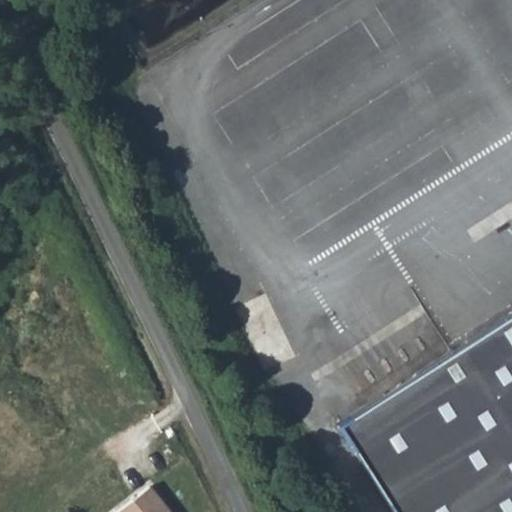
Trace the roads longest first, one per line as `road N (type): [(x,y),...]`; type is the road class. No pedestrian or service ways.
road 1 (unclassified): [(0,14),(234,511)]
road 2 (unknown): [(281,0),(205,50),(191,75),(193,110),(294,298)]
road 3 (unknown): [(294,298),(511,162)]
road 4 (unknown): [(294,298),(324,428),(375,511)]
